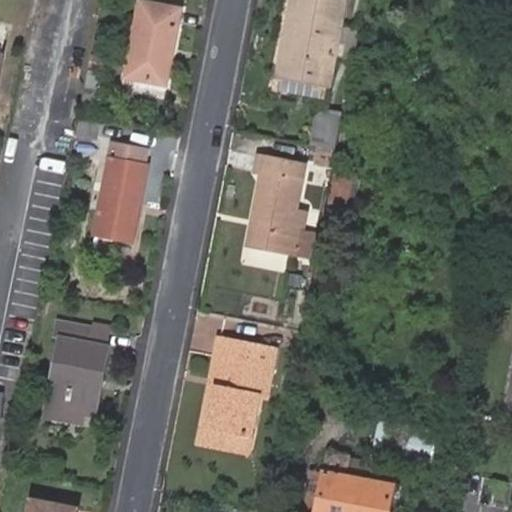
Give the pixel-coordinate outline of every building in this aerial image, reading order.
[(340,104),(345,77),(351,47),(358,14),(309,4),(291,93),(340,104)] [(176,94),(193,19),(156,11),(139,87),(176,94)] [(351,47),(345,77),(365,82),(371,51),(351,47)] [(111,82),(89,78),(86,93),(107,98),(111,82)] [(336,118),(340,104),(291,93),(288,108),(336,118)] [(101,146),(104,131),(83,127),(80,142),(101,146)] [(356,169),(364,134),(344,130),(336,165),(356,169)] [(153,183),(156,169),(123,162),(106,239),(124,243),(126,238),(140,241),(147,207),(152,208),(157,185),(153,183)] [(270,240),(265,265),(307,274),(325,187),(276,176),(262,238),(270,240)] [(370,233),(378,199),(358,194),(350,228),(370,233)] [(145,242),(152,208),(147,207),(140,241),(145,242)] [(126,238),(124,243),(143,246),(145,242),(140,241),(126,238)] [(257,263),(265,265),(270,240),(262,238),(257,263)] [(101,386),(110,388),(118,356),(97,352),(101,335),(65,327),(61,346),(69,348),(56,411),(94,419),(101,386)] [(281,389),(288,390),(292,369),(234,358),(230,378),(238,380),(224,447),(267,457),(275,416),(281,389)] [(238,380),(230,378),(213,462),(263,472),(267,457),(224,447),(238,380)] [(103,421),(110,388),(101,386),(94,419),(103,421)] [(283,418),(288,390),(281,389),(275,416),(283,418)] [(409,511),(415,482),(394,478),(391,493),(362,487),(366,471),(344,466),(340,482),(330,480),(323,511),(409,511)] [(391,493),(394,478),(366,471),(362,487),(391,493)]
